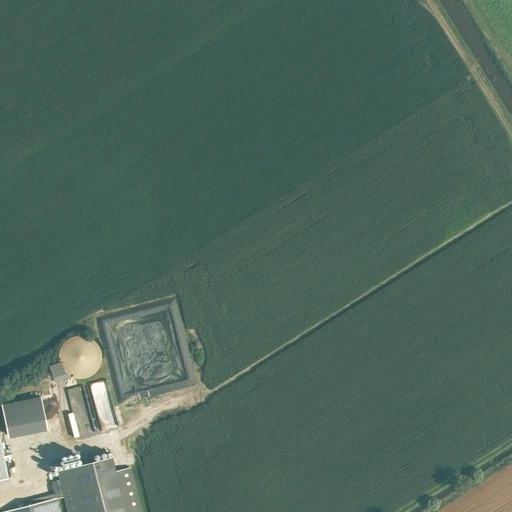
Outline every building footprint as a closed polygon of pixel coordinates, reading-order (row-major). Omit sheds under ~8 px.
[(173,335),(182,379),(173,381),(174,388),(195,384),(184,333),(173,335)] [(101,359),(101,357),(101,355),(100,353),(100,351),(99,349),(98,347),(97,345),(96,343),(95,342),(93,341),(92,340),(90,339),(89,338),(87,337),(86,337),(85,336),(83,336),(82,336),(80,336),(79,336),(77,336),(76,336),(74,336),(71,337),(69,338),(67,339),(66,341),(65,342),(64,343),(62,344),(61,346),(60,348),(59,350),(59,353),(58,355),(58,356),(58,358),(58,360),(59,361),(59,362),(59,364),(60,366),(61,368),(63,370),(64,371),(65,373),(67,374),(69,375),(70,376),(71,377),(73,377),(74,378),(76,378),(77,378),(79,378),(82,378),(83,378),(85,377),(87,377),(89,376),(91,375),(93,374),(94,372),(96,371),(97,369),(98,367),(99,366),(100,364),(100,361),(101,359)] [(90,383),(93,394),(109,390),(106,379),(90,383)] [(84,385),(67,389),(73,408),(82,406),(80,399),(87,397),(84,385)] [(8,437),(47,431),(42,397),(3,403),(8,437)] [(0,481),(8,479),(0,437),(0,481)] [(58,474),(67,511),(141,511),(130,467),(116,471),(112,457),(58,474)] [(59,511),(56,499),(4,511),(59,511)]
